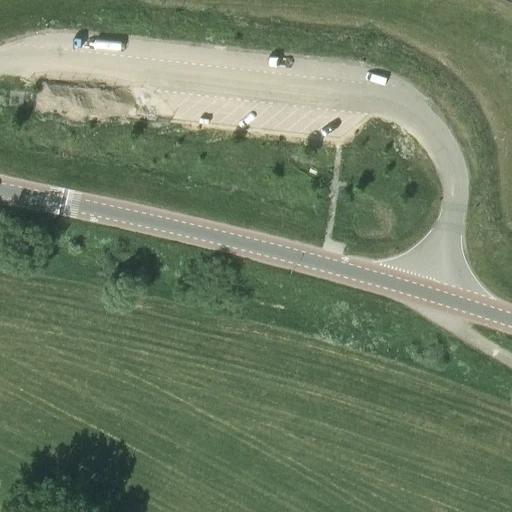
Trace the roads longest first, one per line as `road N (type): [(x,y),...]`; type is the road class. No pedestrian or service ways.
road 1 (unclassified): [(432,295),(455,179),(442,146),(407,110),(384,101),(0,62)]
road 2 (secondary): [(432,295),(0,189)]
